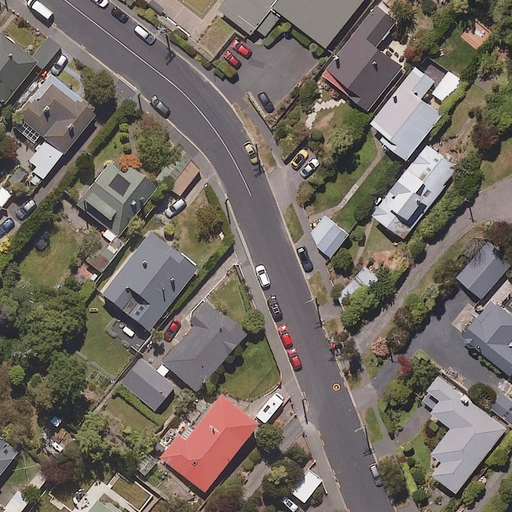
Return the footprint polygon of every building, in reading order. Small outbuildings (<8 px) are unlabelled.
[(359,0),(221,0),(215,7),(249,34),(254,27),(263,34),(281,12),(324,46),(359,0)] [(399,22),(378,6),(321,82),(340,97),(343,92),(370,113),(404,68),(379,49),(399,22)] [(491,32),(475,21),(462,39),(478,50),(491,32)] [(0,113),(38,66),(1,36),(0,37),(0,113)] [(61,50),(50,40),(35,56),(46,66),(61,50)] [(437,83),(417,69),(373,126),(387,136),(382,142),(408,162),(444,116),(424,100),(437,83)] [(466,84),(449,72),(434,95),(450,106),(466,84)] [(98,117),(52,78),(19,115),(35,129),(28,137),(41,148),(26,166),(43,181),(98,117)] [(458,168),(427,146),(375,218),(406,240),(458,168)] [(202,170),(179,152),(156,183),(179,200),(202,170)] [(124,177),(109,166),(78,208),(105,228),(99,235),(115,247),(155,191),(128,171),(124,177)] [(0,212),(9,199),(0,192),(0,212)] [(36,208),(21,200),(11,217),(25,226),(36,208)] [(348,235),(324,215),(310,233),(316,247),(330,258),(348,235)] [(198,272),(151,235),(101,299),(148,336),(198,272)] [(508,264),(481,244),(457,278),(484,298),(508,264)] [(375,281),(361,270),(339,295),(352,307),(375,281)] [(511,315),(491,299),(462,336),(511,374),(511,315)] [(192,330),(162,366),(157,372),(165,379),(170,373),(197,395),(245,338),(206,305),(188,327),(192,330)] [(175,389),(141,361),(122,386),(156,413),(175,389)] [(508,430),(441,379),(423,402),(436,412),(432,417),(452,432),(434,456),(443,463),(433,475),(458,494),(508,430)] [(204,498),(261,429),(224,399),(229,393),(221,387),(201,411),(208,417),(185,446),(178,440),(160,461),(204,498)] [(511,401),(506,396),(495,411),(511,424),(511,401)] [(0,479),(18,456),(0,442),(0,479)] [(322,483),(308,472),(290,495),(304,506),(322,483)] [(23,511),(29,504),(18,495),(4,511),(23,511)] [(114,511),(102,502),(93,511),(114,511)]
